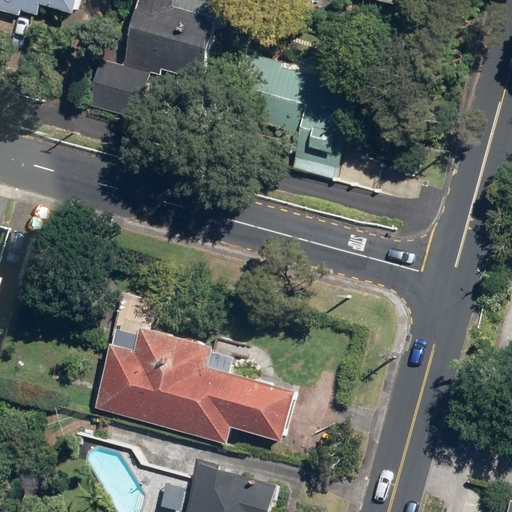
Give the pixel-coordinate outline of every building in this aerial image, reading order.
[(80,16),(85,0),(0,0),(0,11),(24,18),(26,13),(42,17),(45,6),(80,16)] [(147,0),(130,68),(105,62),(94,106),(143,118),(156,67),(209,80),(222,28),(229,30),(236,0),(147,0)] [(306,134),(298,164),(339,175),(348,140),(343,138),(357,85),(265,61),(250,120),(306,134)] [(143,354),(119,347),(102,412),(235,447),(239,430),(291,444),(304,393),(217,369),(222,349),(149,330),(143,354)] [(281,511),(288,488),(206,465),(191,511),(281,511)]
